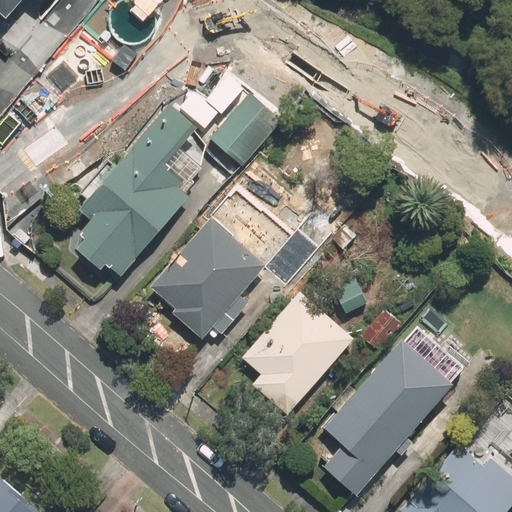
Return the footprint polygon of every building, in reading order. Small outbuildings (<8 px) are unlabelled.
[(284,125),(251,95),(210,139),(242,169),(284,125)] [(184,149),(155,123),(80,209),(93,221),(80,236),(87,241),(77,252),(102,273),(108,266),(121,278),(192,199),(182,190),(188,183),(169,166),(184,149)] [(269,266),(212,218),(152,289),(176,309),(172,314),(204,341),(214,329),(222,336),(250,304),(243,297),(269,266)] [(289,415),(355,339),(298,290),(240,357),(261,375),(253,385),(289,415)] [(351,385),(332,407),(336,411),(321,428),(340,444),(321,465),(356,496),(397,450),(402,455),(413,442),(407,437),(454,384),(450,380),(462,365),(417,326),(404,341),(401,339),(356,390),(351,385)] [(482,463),(458,443),(400,509),(403,511),(505,511),(511,504),(511,472),(490,454),(482,463)] [(0,511),(34,511),(26,505),(28,503),(0,478),(0,511)]
